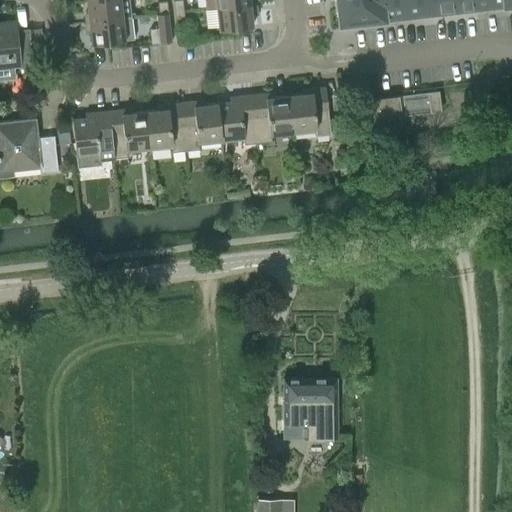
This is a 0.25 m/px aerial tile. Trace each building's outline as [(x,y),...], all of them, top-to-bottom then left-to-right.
[(86,0),(89,21),(122,18),(132,17),(130,0),(86,0)] [(174,12),(184,11),(182,0),(173,0),(174,12)] [(205,0),(206,8),(250,3),(254,3),(254,1),(249,1),(249,0),(205,0)] [(381,0),(337,0),(340,24),(384,19),(381,0)] [(381,0),(384,19),(406,16),(404,0),(381,0)] [(404,0),(406,16),(432,13),(430,0),(404,0)] [(430,0),(432,13),(459,10),(457,0),(430,0)] [(457,0),(459,10),(474,9),(473,0),(457,0)] [(488,0),(473,0),(474,9),(490,7),(488,0)] [(158,14),(168,12),(167,1),(157,2),(158,14)] [(206,8),(216,7),(219,28),(218,28),(219,30),(252,26),(251,15),(256,14),(254,3),(250,3),(206,8)] [(184,11),(174,12),(175,24),(185,23),(184,11)] [(152,44),(171,42),(168,12),(158,14),(156,14),(158,28),(150,29),(152,44)] [(122,18),(89,21),(91,42),(91,44),(134,39),(133,25),(132,17),(122,18)] [(0,79),(14,78),(13,66),(19,65),(19,69),(33,67),(29,30),(16,31),(15,21),(0,23),(0,79)] [(302,94),(288,95),(293,134),(315,131),(316,136),(330,135),(325,87),(311,89),(311,93),(303,94),(303,89),(302,90),(302,94)] [(442,111),(439,91),(372,100),(374,120),(442,111)] [(266,94),(252,95),(257,143),(271,141),(271,136),(293,134),(288,95),(275,97),(275,93),(274,93),(275,97),(266,98),(266,94)] [(230,102),(216,103),(220,142),(243,139),(244,144),(257,143),(252,95),(239,97),(239,101),(231,102),(231,97),(230,97),(230,102)] [(199,144),(220,142),(216,103),(203,105),(203,100),(202,101),(203,105),(194,106),(194,102),(180,103),(181,114),(185,151),(199,149),(199,144)] [(158,110),(145,111),(149,150),(171,147),(172,152),(185,151),(181,114),(180,103),(167,104),(167,109),(159,110),(159,105),(158,105),(158,110)] [(121,109),(108,111),(114,159),(127,157),(127,152),(149,150),(145,111),(131,113),(131,108),(130,109),(130,113),(122,114),(121,109)] [(72,119),(76,158),(77,168),(102,166),(101,160),(114,159),(108,111),(94,112),(95,117),(87,118),(86,113),(86,118),(72,119)] [(0,178),(13,177),(13,171),(40,168),(40,174),(58,172),(54,144),(39,146),(35,118),(0,122),(0,178)] [(277,431),(283,434),(283,437),(336,437),(336,378),(283,378),(283,397),(277,397),(277,406),(283,406),(283,418),(277,422),(277,431)] [(256,498),(255,511),(281,511),(282,499),(256,498)]
